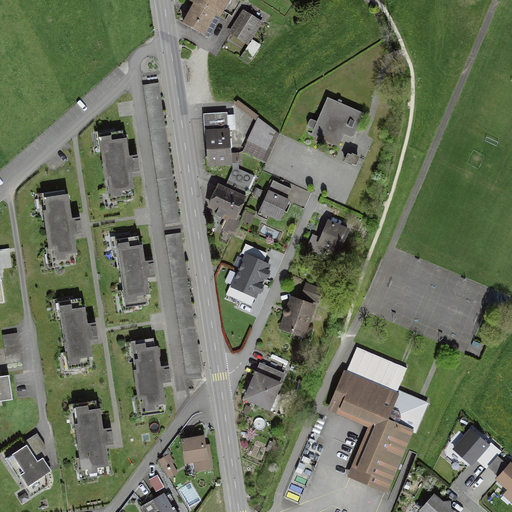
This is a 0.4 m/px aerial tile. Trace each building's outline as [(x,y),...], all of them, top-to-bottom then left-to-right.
[(183,24),(205,36),(225,0),(190,0),(190,1),(194,4),(183,24)] [(248,43),(259,24),(243,13),(231,32),(248,43)] [(157,83),(142,86),(163,224),(178,222),(157,83)] [(353,136),(362,115),(339,105),(341,101),(338,100),(336,103),(327,100),(317,123),(311,120),(309,120),(309,121),(307,125),(307,127),(308,127),(314,130),(312,135),(336,145),(341,134),(349,137),(351,137),(353,136)] [(207,152),(208,165),(238,163),(237,153),(229,154),(226,113),(202,115),(204,141),(207,141),(207,143),(206,143),(207,152)] [(243,151),(266,162),(278,134),(257,118),(246,141),(248,142),(243,151)] [(114,132),(113,129),(98,132),(108,194),(114,194),(115,202),(132,199),(121,131),(114,132)] [(289,190),(290,190),(290,189),(272,181),(257,216),(266,220),(269,212),(281,217),(288,202),(282,199),(284,196),(286,197),(289,190)] [(246,191),(227,183),(224,190),(217,187),(209,206),(224,212),(221,218),(227,221),(223,231),(232,236),(241,217),(235,215),(246,191)] [(253,194),(258,197),(261,191),(255,188),(253,194)] [(56,195),(56,192),(41,194),(52,268),(67,266),(67,263),(74,262),(64,194),(56,195)] [(327,223),(320,240),(312,236),(306,249),(315,253),(318,243),(338,252),(347,231),(327,223)] [(180,233),(165,236),(186,375),(200,372),(180,233)] [(130,238),(129,235),(114,237),(125,311),(140,309),(140,306),(147,305),(137,236),(130,238)] [(270,265),(247,255),(232,287),(257,298),(259,293),(261,293),(264,286),(262,285),(265,278),(267,279),(271,271),(268,270),(270,265)] [(329,305),(332,298),(327,296),(324,303),(329,305)] [(82,368),(90,367),(80,299),(72,300),(72,297),(57,299),(68,373),(83,371),(82,368)] [(291,299),(287,309),(285,309),(283,311),(283,314),(284,315),(285,316),(281,328),(302,336),(312,306),(291,299)] [(21,362),(16,333),(2,336),(6,364),(21,362)] [(162,404),(154,348),(153,342),(136,344),(138,353),(131,354),(141,416),(156,414),(155,411),(163,410),(162,404)] [(345,370),(327,410),(336,414),(368,428),(347,476),(388,493),(415,429),(400,422),(402,417),(400,412),(394,410),(400,393),(345,370)] [(279,385),(254,374),(243,401),(268,411),(279,385)] [(0,401),(11,400),(8,376),(0,376),(0,401)] [(79,406),(80,415),(74,416),(82,467),(88,466),(89,474),(106,472),(95,404),(79,406)] [(487,446),(470,431),(453,451),(469,466),(487,446)] [(204,454),(202,438),(182,441),(186,462),(192,460),(193,468),(195,470),(195,471),(211,468),(208,454),(204,454)] [(25,445),(5,459),(30,497),(47,486),(45,475),(26,445),(25,445)] [(163,457),(157,461),(167,479),(177,473),(172,464),(168,466),(163,457)] [(511,466),(511,465),(497,480),(511,492),(511,466)] [(175,511),(173,509),(174,509),(173,507),(171,508),(168,502),(172,500),(169,495),(165,497),(163,493),(163,494),(153,500),(153,499),(152,500),(153,500),(140,508),(141,511),(154,511),(158,510),(159,511),(175,511)] [(451,511),(448,509),(448,503),(441,503),(433,496),(420,511),(422,511),(451,511)]
